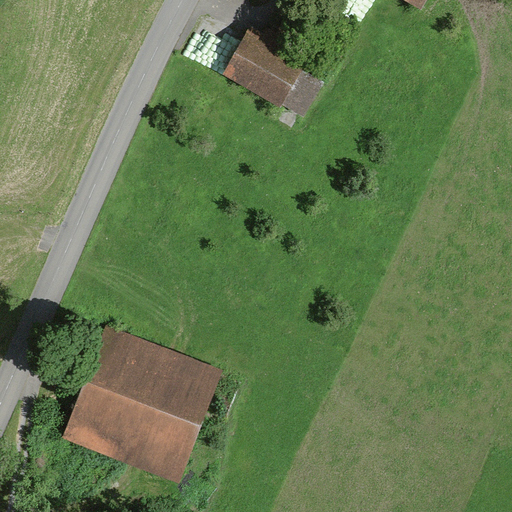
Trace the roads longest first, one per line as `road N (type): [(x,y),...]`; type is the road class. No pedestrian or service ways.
road 1 (tertiary): [(18,358),(131,93),(182,0)]
road 2 (residential): [(13,511),(29,389),(18,358)]
